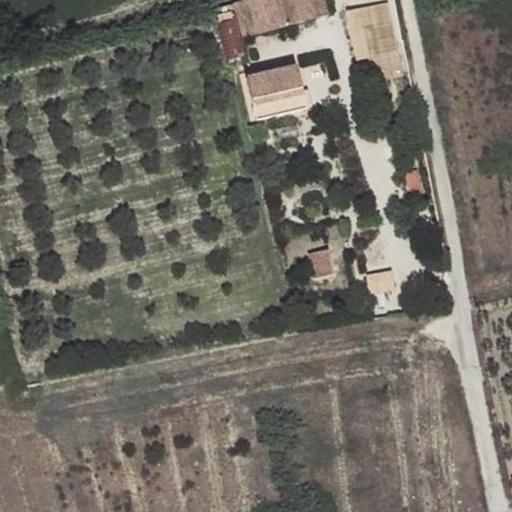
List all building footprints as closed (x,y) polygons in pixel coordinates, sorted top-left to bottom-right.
[(280,0),(288,30),(336,18),(331,0),(280,0)] [(353,37),(394,28),(388,6),(348,16),(353,37)] [(297,68),(247,80),(258,131),(307,120),(297,68)] [(374,324),(404,318),(392,253),(386,254),(378,217),(354,221),(374,324)] [(310,252),(315,274),(328,271),(323,249),(310,252)]
